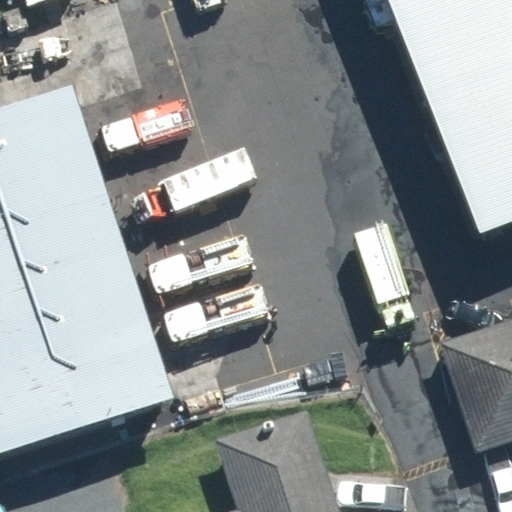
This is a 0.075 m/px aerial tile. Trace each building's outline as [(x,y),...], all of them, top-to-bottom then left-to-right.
[(72,0),(18,0),(24,18),(73,2),(72,0)] [(511,240),(511,0),(379,0),(477,254),(511,240)] [(0,470),(173,417),(73,100),(0,123),(0,470)] [(511,326),(434,352),(472,465),(511,451),(511,326)] [(333,511),(303,416),(212,444),(233,511),(333,511)]
